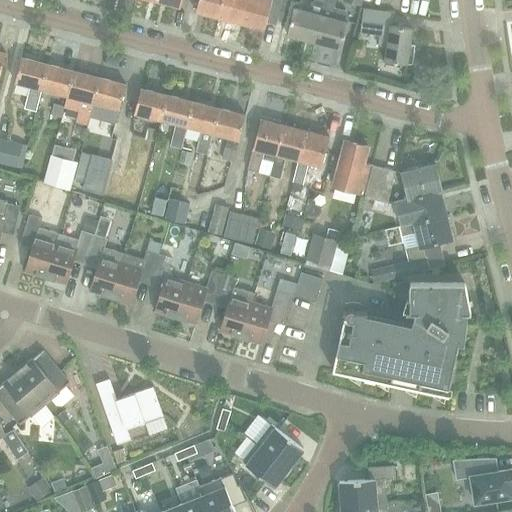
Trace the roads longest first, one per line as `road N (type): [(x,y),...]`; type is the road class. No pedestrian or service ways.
road 1 (residential): [(485,116),(464,122),(0,2)]
road 2 (residential): [(266,380),(11,303)]
road 3 (residential): [(511,427),(448,430),(344,403)]
road 4 (residential): [(266,380),(279,336),(313,343),(334,287)]
